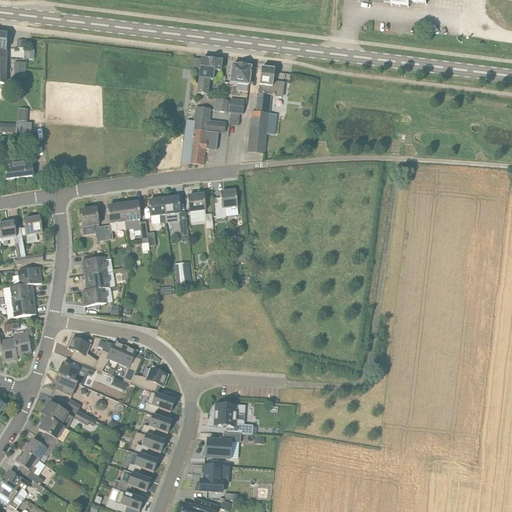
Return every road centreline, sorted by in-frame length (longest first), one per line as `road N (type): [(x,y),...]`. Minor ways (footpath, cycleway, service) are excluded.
road 1 (primary): [(511,76),(0,12)]
road 2 (track): [(285,383),(349,386),(368,370),(399,158)]
road 3 (unclassified): [(261,165),(389,157),(511,166)]
road 4 (residential): [(58,194),(261,165)]
road 5 (residential): [(52,321),(146,339),(188,387)]
road 6 (residential): [(188,387),(187,428),(158,511)]
road 7 (residential): [(52,321),(64,256),(58,194)]
